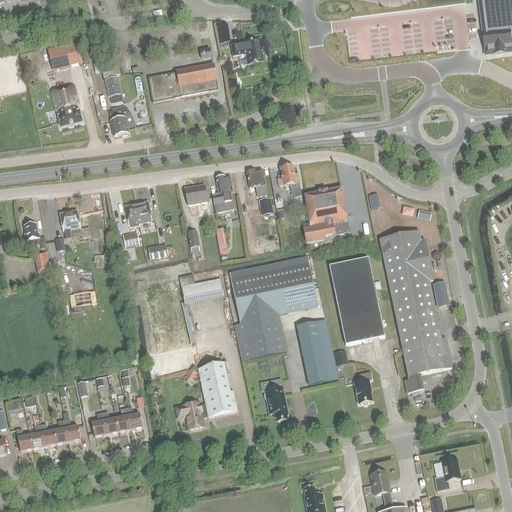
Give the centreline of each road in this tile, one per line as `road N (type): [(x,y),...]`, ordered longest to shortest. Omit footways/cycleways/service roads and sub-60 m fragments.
road 1 (tertiary): [(0,499),(347,442),(447,422),(469,407)]
road 2 (unclassified): [(0,195),(328,155),(364,164),(403,190),(449,195)]
road 3 (residential): [(0,164),(210,131),(259,115),(281,90),(327,70)]
road 4 (primary): [(0,179),(302,142)]
road 5 (tertiary): [(469,407),(482,361),(449,195)]
road 6 (residential): [(0,38),(190,10)]
road 7 (residential): [(0,475),(148,446)]
